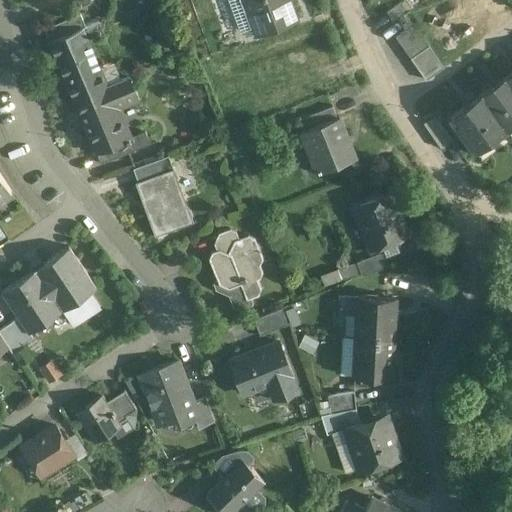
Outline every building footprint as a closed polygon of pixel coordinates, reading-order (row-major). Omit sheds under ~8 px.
[(228,0),(238,26),(252,21),(258,35),(296,21),(288,0),(228,0)] [(80,15),(65,21),(70,34),(85,27),(80,15)] [(412,19),(393,32),(426,80),(445,67),(412,19)] [(65,21),(44,30),(50,43),(70,34),(65,21)] [(70,34),(50,43),(54,54),(86,40),(87,41),(104,34),(99,22),(85,27),(70,34)] [(54,54),(73,100),(106,86),(87,41),(86,40),(54,54)] [(106,86),(73,100),(96,154),(128,141),(128,139),(114,107),(136,98),(138,102),(140,101),(129,76),(106,86)] [(511,120),(511,87),(504,76),(481,93),(504,125),(511,120)] [(481,93),(448,116),(472,149),(504,125),(481,93)] [(332,107),(296,121),(301,132),(337,118),(332,107)] [(452,140),(435,115),(424,123),(441,148),(452,140)] [(337,118),(301,132),(318,174),(355,159),(338,117),(337,118)] [(145,132),(128,139),(128,141),(96,154),(101,165),(150,144),(145,132)] [(168,157),(133,170),(138,183),(173,170),(168,157)] [(138,183),(135,184),(155,237),(193,223),(173,170),(138,183)] [(0,204),(12,196),(0,177),(0,204)] [(391,192),(352,208),(369,252),(383,246),(386,254),(398,249),(395,241),(409,236),(391,192)] [(230,230),(219,234),(214,245),(216,251),(240,241),(239,240),(236,232),(230,230)] [(248,236),(239,240),(240,241),(216,251),(212,253),(209,259),(219,285),(229,289),(240,284),(247,301),(258,296),(261,290),(258,281),(260,280),(263,274),(260,266),(263,259),(254,238),(248,236)] [(69,248),(1,293),(18,318),(28,334),(29,333),(96,289),(69,248)] [(381,253),(356,263),(362,277),(386,267),(381,253)] [(395,298),(359,296),(357,336),(393,338),(395,298)] [(281,309),(253,320),(260,336),(288,325),(281,309)] [(28,334),(18,318),(0,330),(0,334),(8,347),(7,347),(12,355),(24,347),(22,345),(32,338),(29,333),(28,334)] [(0,334),(0,352),(7,347),(8,347),(0,334)] [(393,338),(357,336),(354,376),(390,378),(393,338)] [(278,342),(230,361),(243,394),(271,383),(277,398),(297,390),(278,342)] [(178,361),(139,376),(151,407),(152,409),(155,408),(160,423),(176,417),(179,424),(195,418),(189,404),(194,402),(178,361)] [(136,410),(124,391),(114,398),(125,416),(136,410)] [(354,391),(328,395),(330,413),(356,409),(354,391)] [(114,398),(105,403),(101,397),(76,413),(94,442),(119,426),(118,424),(127,419),(125,416),(114,398)] [(194,402),(189,404),(195,418),(199,428),(214,422),(205,398),(194,402)] [(330,413),(330,414),(321,416),(327,435),(347,428),(346,427),(361,422),(356,409),(330,413)] [(361,422),(346,427),(347,428),(360,468),(363,469),(397,457),(398,455),(386,420),(384,419),(367,425),(362,422),(361,422)] [(55,426),(22,447),(40,475),(73,454),(55,426)] [(218,457),(210,465),(223,479),(242,460),(243,461),(250,454),(240,444),(232,452),(218,457)] [(223,479),(206,495),(222,511),(231,511),(263,481),(243,461),(242,460),(223,479)] [(346,499),(339,511),(400,511),(372,497),(366,509),(346,499)] [(314,511),(302,500),(295,507),(299,511),(314,511)]
